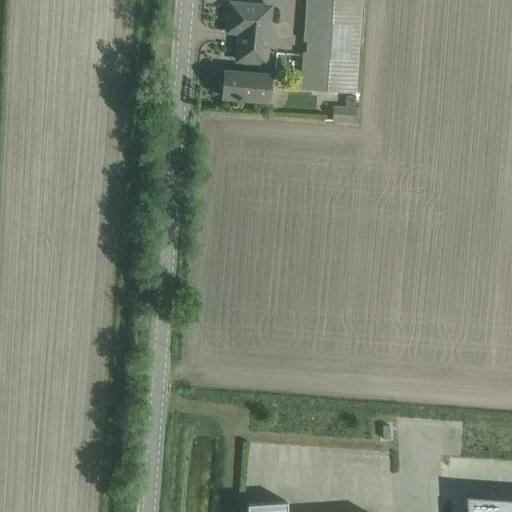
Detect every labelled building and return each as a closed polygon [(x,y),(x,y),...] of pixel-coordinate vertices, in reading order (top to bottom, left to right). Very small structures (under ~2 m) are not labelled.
[(306,0),(305,10),(300,91),(350,94),(356,14),(357,0),(306,0)] [(237,60),(257,62),(265,63),(270,7),(230,3),(227,31),(240,32),(239,44),(238,44),(237,60)] [(222,96),(241,98),(269,100),(271,74),(224,70),(222,96)] [(511,511),(511,497),(469,495),(470,511),(511,511)] [(287,511),(287,501),(247,504),(246,511),(287,511)]
